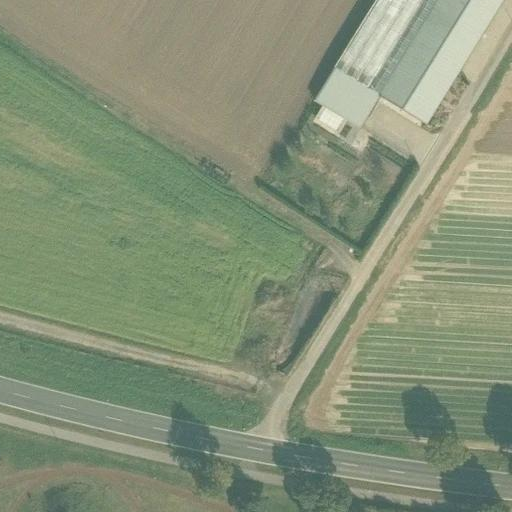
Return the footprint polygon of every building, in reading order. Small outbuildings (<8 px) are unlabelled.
[(381,97),(382,97),(413,46),(441,0),(379,0),(337,70),(339,71),(381,97)] [(441,0),(413,46),(456,73),(501,0),(441,0)] [(456,73),(413,46),(382,97),(424,124),(456,73)] [(359,132),(381,97),(339,71),(326,93),(357,112),(349,125),(359,132)] [(318,105),(349,125),(357,112),(326,93),(318,105)]
